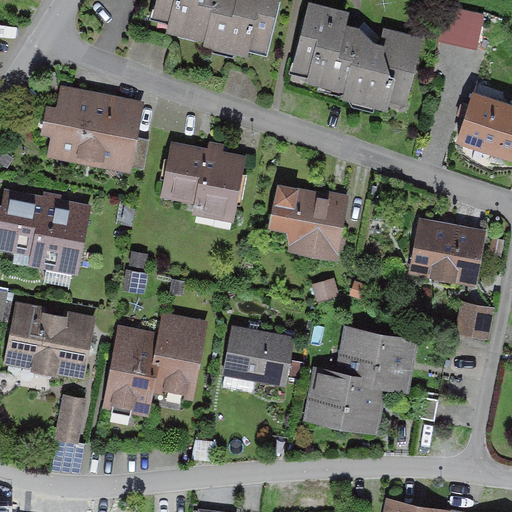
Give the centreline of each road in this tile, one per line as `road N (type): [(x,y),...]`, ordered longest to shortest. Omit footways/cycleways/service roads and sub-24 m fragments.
road 1 (residential): [(47,37),(82,58),(511,205)]
road 2 (residential): [(472,471),(375,466),(99,487),(0,470)]
road 3 (residential): [(472,471),(511,269)]
